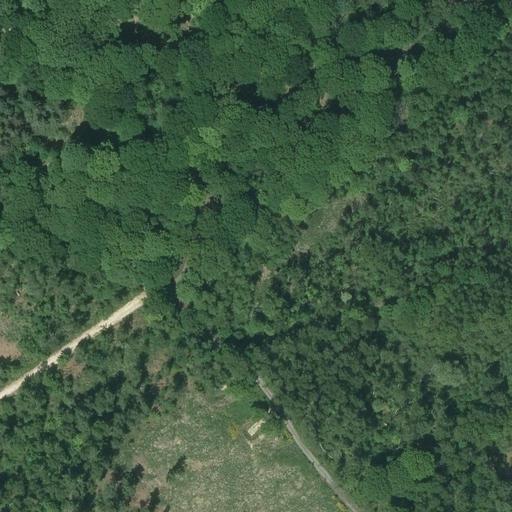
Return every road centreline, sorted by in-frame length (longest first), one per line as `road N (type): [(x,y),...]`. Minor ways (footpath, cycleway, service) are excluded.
road 1 (track): [(0,403),(149,291),(174,291),(363,511)]
road 2 (track): [(224,344),(271,346),(361,317),(462,275),(511,241)]
road 3 (track): [(0,253),(149,291)]
